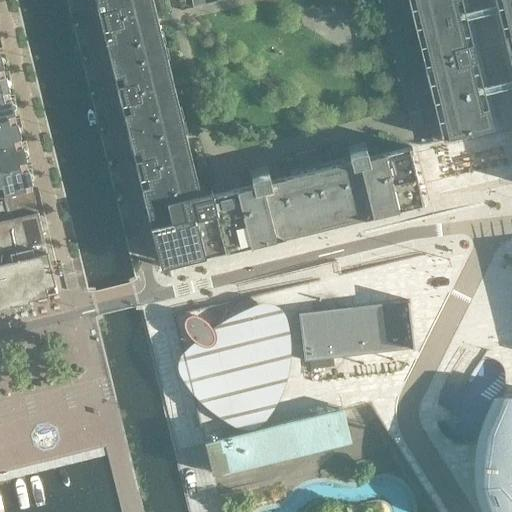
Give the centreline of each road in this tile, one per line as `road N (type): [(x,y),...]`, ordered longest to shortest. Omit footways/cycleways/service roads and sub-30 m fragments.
road 1 (residential): [(154,298),(414,237),(493,231)]
road 2 (residential): [(493,231),(409,415),(417,446),(459,511)]
